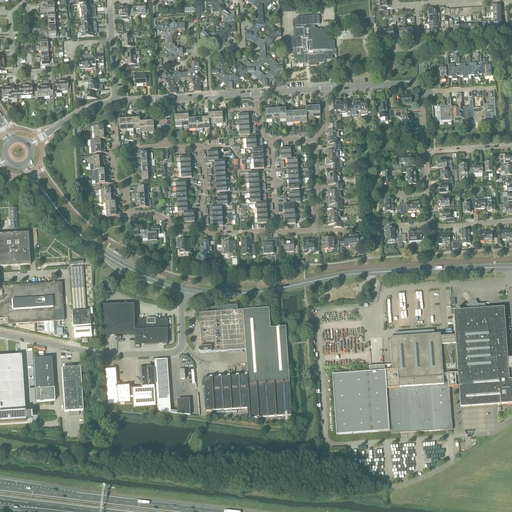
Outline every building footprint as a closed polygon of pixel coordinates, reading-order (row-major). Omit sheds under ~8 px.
[(265,9),(270,4),(265,0),(262,0),(262,1),(259,1),(257,0),(256,0),(252,5),(258,9),(258,15),(266,14),(265,9)] [(221,15),(226,9),(223,6),(223,1),(207,2),(207,6),(211,6),(213,7),(213,13),(218,12),(221,15)] [(387,1),(380,1),(377,2),(377,4),(380,4),(380,7),(377,8),(378,11),(379,11),(385,10),(385,7),(388,7),(389,7),(388,3),(387,1)] [(82,13),(96,12),(95,8),(93,6),(92,6),(92,4),(88,5),(81,5),(82,13)] [(140,14),(139,4),(133,5),(133,10),(131,10),(131,16),(134,16),(134,15),(140,14)] [(139,4),(140,14),(145,14),(145,15),(149,15),(148,8),(145,8),(145,4),(139,4)] [(131,10),(128,10),(127,7),(121,8),(122,20),(122,21),(128,20),(128,19),(131,19),(131,16),(131,10)] [(432,8),(428,9),(428,11),(427,11),(427,15),(428,15),(428,17),(439,16),(439,14),(436,14),(436,10),(432,11),(432,8)] [(224,22),(235,22),(234,11),(229,11),(226,9),(221,15),(224,17),(224,22)] [(82,21),(93,21),(93,19),(94,19),(96,17),(96,12),(82,13),(82,21)] [(266,31),(271,25),(266,20),(266,14),(258,15),(258,21),(254,26),(259,31),(261,29),(264,29),(266,31)] [(294,37),(291,37),(292,41),(292,49),(295,48),(295,56),(297,56),(298,64),(306,64),(306,62),(309,62),(309,67),(317,66),(317,64),(325,63),(324,61),(332,61),(332,55),(337,55),(336,50),(335,50),(334,41),(333,42),(329,33),(328,35),(321,29),(320,30),(319,30),(315,29),(315,28),(315,25),(319,25),(319,17),(311,17),(296,18),(296,20),(293,21),(293,28),(294,31),(294,37)] [(471,25),(472,33),(478,32),(478,26),(481,26),(480,20),(477,20),(477,22),(471,22),(471,25)] [(83,29),(97,28),(96,24),(95,23),(93,23),(93,21),(82,21),(83,29)] [(162,35),(168,29),(168,28),(162,22),(159,25),(156,25),(156,33),(159,33),(162,35)] [(169,29),(175,34),(178,32),(185,31),(184,24),(177,24),(174,22),(169,28),(169,29)] [(222,31),(228,36),(230,33),(236,32),(235,22),(224,22),(225,28),(222,31)] [(459,34),(459,26),(453,26),(453,22),(449,22),(450,28),(453,28),(453,34),(459,34)] [(267,38),(272,43),(277,37),(281,37),(281,36),(281,29),(277,30),(271,25),(266,31),(269,33),(269,35),(267,38)] [(257,33),(259,31),(254,26),(249,31),(245,32),(246,39),(249,39),(255,44),(259,38),(257,37),(257,33)] [(97,28),(83,29),(83,38),(94,37),(94,35),(95,35),(97,33),(97,28)] [(387,39),(386,30),(380,30),(380,28),(377,29),(377,33),(380,33),(380,39),(387,39)] [(173,37),(175,34),(169,29),(168,29),(162,35),(165,37),(165,41),(173,41),(173,37)] [(430,36),(430,39),(435,39),(435,35),(437,35),(437,32),(440,31),(440,29),(437,29),(429,29),(430,36)] [(215,44),(214,34),(210,34),(205,31),(200,31),(200,36),(204,40),(204,45),(215,44)] [(225,39),(228,36),(222,31),(220,33),(214,34),(215,44),(226,44),(225,39)] [(268,48),(272,43),(267,38),(264,40),(262,41),(259,38),(255,44),(260,48),(260,52),(268,52),(268,48)] [(364,62),(364,52),(355,53),(355,51),(361,51),(360,38),(353,39),(353,47),(342,47),(342,56),(355,56),(355,62),(364,62)] [(133,47),(132,41),(123,42),(123,48),(127,48),(127,51),(135,50),(135,47),(133,47)] [(170,53),(176,46),(173,44),(173,41),(165,41),(165,45),(163,47),(169,52),(170,53)] [(170,53),(177,59),(179,56),(183,56),(182,49),(179,49),(176,46),(170,53)] [(125,54),(126,60),(139,59),(139,53),(135,53),(135,50),(127,51),(127,54),(125,54)] [(96,65),(104,65),(103,51),(98,51),(97,53),(97,54),(95,54),(95,58),(96,65)] [(269,66),(274,60),(268,56),(268,52),(260,52),(261,56),(256,61),(262,66),(263,64),(267,64),(269,66)] [(175,62),(177,59),(170,53),(169,54),(164,60),(167,62),(167,66),(175,65),(175,62)] [(95,58),(93,59),(93,57),(92,55),(87,56),(88,70),(96,69),(96,65),(95,58)] [(80,70),(88,70),(87,56),(83,56),(81,58),(81,59),(79,59),(80,70)] [(481,66),(482,75),(485,74),(485,77),(493,77),(492,56),(489,57),(490,66),(487,66),(487,62),(481,63),(481,66)] [(139,59),(126,60),(126,66),(130,66),(131,68),(139,68),(139,65),(136,65),(136,59),(139,59)] [(269,73),(275,78),(279,73),(284,73),(283,65),(279,65),(274,60),(269,66),(271,68),(271,71),(269,73)] [(259,69),(262,66),(256,61),(251,67),(247,67),(248,75),(252,75),(257,79),(262,74),(260,72),(259,69)] [(248,75),(247,67),(244,67),(238,63),(236,65),(234,68),(233,68),(236,71),(236,73),(234,75),(239,80),(244,75),(248,75)] [(482,75),(481,66),(476,67),(476,63),(470,64),(470,67),(471,75),(474,75),(474,78),(479,78),(479,75),(482,75)] [(190,70),(196,76),(197,76),(202,70),(200,67),(199,64),(192,64),(192,67),(190,70)] [(222,82),(227,76),(224,74),(224,71),(226,69),(220,64),(216,69),(212,70),(212,77),(217,77),(222,82)] [(471,75),(470,67),(465,67),(465,64),(459,64),(459,67),(460,76),(463,76),(463,79),(468,78),(468,76),(471,75)] [(449,77),(448,68),(443,69),(443,65),(437,66),(438,78),(441,77),(441,80),(446,80),(446,77),(449,77)] [(460,76),(459,67),(454,68),(454,65),(448,65),(448,68),(449,77),(452,77),(452,80),(457,79),(457,76),(460,76)] [(196,77),(196,76),(190,70),(188,73),(184,73),(184,81),(188,81),(191,83),(196,77)] [(184,81),(184,73),(180,73),(177,71),(172,77),(172,78),(178,84),(181,81),(184,81)] [(165,84),(171,78),(171,77),(165,72),(162,74),(159,75),(159,82),(163,82),(165,84)] [(270,83),(275,78),(269,73),(267,76),(264,76),(262,74),(257,79),(262,84),(263,88),(270,87),(270,83)] [(147,76),(147,74),(131,75),(132,88),(136,87),(136,85),(146,84),(147,88),(151,87),(151,75),(147,76)] [(235,85),(239,80),(234,75),(231,78),(229,78),(227,76),(222,82),(227,86),(227,90),(235,90),(235,85)] [(196,77),(191,83),(193,85),(194,92),(201,92),(201,85),(203,82),(197,77),(196,77)] [(176,86),(178,84),(172,78),(171,78),(165,84),(168,87),(169,94),(177,93),(176,86)] [(55,92),(61,91),(61,81),(55,82),(55,87),(52,87),(52,88),(53,94),(55,94),(55,92)] [(61,81),(61,91),(67,91),(67,93),(70,93),(70,86),(67,86),(67,81),(61,81)] [(99,91),(103,91),(102,86),(101,85),(99,85),(99,83),(97,83),(89,83),(85,83),(86,91),(89,91),(99,91)] [(19,88),(16,89),(17,99),(20,99),(20,97),(26,96),(25,86),(19,86),(19,88)] [(35,98),(34,93),(34,90),(31,91),(31,86),(25,86),(26,96),(32,96),(32,98),(35,98)] [(53,98),(53,94),(52,88),(49,88),(49,86),(43,87),(44,97),(50,96),(50,99),(53,98)] [(7,87),(7,97),(14,97),(14,99),(17,99),(16,89),(13,89),(13,87),(7,87)] [(38,97),(44,97),(43,87),(37,87),(38,92),(34,93),(35,98),(35,99),(38,99),(38,97)] [(99,95),(99,91),(89,91),(86,91),(85,92),(85,100),(96,99),(96,97),(98,97),(99,95)] [(411,96),(399,96),(399,105),(406,104),(406,107),(411,107),(411,104),(411,96)] [(452,117),(451,107),(450,99),(447,99),(448,109),(446,109),(446,106),(440,106),(441,118),(444,118),(444,121),(449,120),(449,117),(452,117)] [(351,115),(351,107),(348,107),(347,100),(344,100),(344,104),(340,104),(341,111),(341,114),(348,114),(348,116),(351,115)] [(361,105),(360,103),(360,101),(353,102),(354,107),(351,107),(351,115),(357,115),(357,112),(361,111),(361,105)] [(361,105),(361,111),(361,115),(368,114),(368,116),(371,116),(370,108),(368,108),(367,101),(364,101),(364,102),(360,103),(361,105)] [(463,118),(462,108),(461,101),(458,101),(459,110),(457,110),(457,107),(451,107),(452,117),(452,119),(455,119),(455,122),(460,121),(459,118),(463,118)] [(474,119),(473,109),(473,101),(469,101),(470,111),(468,111),(468,108),(462,108),(463,118),(463,120),(466,120),(466,122),(471,122),(470,119),(474,119)] [(485,117),(484,105),(484,102),(481,102),(481,109),(479,109),(479,108),(473,109),(474,119),(474,120),(477,120),(477,123),(482,123),(482,120),(485,120),(485,117)] [(394,113),(394,110),(394,109),(387,110),(387,103),(377,104),(377,110),(380,110),(380,116),(380,119),(388,118),(388,115),(390,115),(390,117),(395,117),(394,113)] [(484,105),(485,117),(487,116),(488,119),(493,119),(492,116),(496,116),(495,107),(490,108),(490,104),(484,105)] [(215,112),(216,124),(223,123),(223,115),(226,115),(225,109),(219,109),(219,112),(215,112)] [(407,113),(401,113),(394,113),(395,117),(404,118),(405,130),(413,129),(412,117),(407,117),(407,113)] [(119,126),(120,126),(120,130),(127,130),(126,118),(126,116),(123,116),(123,119),(119,119),(118,117),(118,119),(118,120),(116,120),(116,126),(119,126)] [(330,138),(337,138),(340,138),(340,131),(342,131),(342,128),(333,128),(333,131),(326,132),(326,135),(329,135),(330,138)] [(332,148),(341,148),(340,141),(337,141),(337,138),(330,138),(326,138),(327,145),(332,145),(332,148)] [(329,158),(336,158),(339,158),(339,151),(341,151),(341,148),(332,148),(332,151),(325,152),(325,155),(329,154),(329,158)] [(511,156),(505,157),(505,155),(500,155),(501,168),(510,167),(510,164),(511,163),(511,156)] [(400,164),(412,163),(411,156),(399,157),(400,164)] [(331,168),(340,168),(340,161),(337,161),(336,158),(329,158),(326,159),(326,165),(331,165),(331,168)] [(446,161),(437,162),(438,169),(442,169),(443,169),(443,172),(446,171),(448,171),(452,171),(451,167),(451,164),(446,164),(446,161)] [(482,168),(482,174),(482,177),(488,177),(488,172),(492,172),(492,163),(485,164),(485,168),(482,168)] [(471,178),(470,168),(467,168),(467,165),(460,165),(461,174),(467,174),(468,178),(471,178)] [(482,174),(482,168),(482,167),(470,168),(471,178),(474,178),(474,174),(482,174)] [(502,179),(511,179),(511,176),(511,175),(511,172),(511,171),(511,167),(511,168),(511,167),(501,168),(501,172),(505,172),(505,176),(502,176),(502,179)] [(327,178),(338,178),(337,174),(340,173),(340,168),(331,168),(331,171),(327,172),(327,178)] [(398,169),(398,172),(398,176),(402,176),(402,174),(407,174),(408,185),(416,184),(415,173),(410,173),(409,169),(401,169),(398,169)] [(441,172),(440,172),(440,176),(441,176),(442,181),(443,181),(444,184),(453,183),(452,180),(452,177),(448,178),(448,171),(446,171),(443,172),(442,172),(441,172)] [(384,184),(392,184),(391,172),(383,172),(384,184)] [(335,188),(343,187),(343,184),(341,184),(341,178),(338,178),(327,178),(327,182),(328,185),(334,185),(335,188)] [(511,179),(502,179),(502,183),(507,182),(507,189),(511,188),(511,181),(511,182),(511,179)] [(453,183),(444,184),(444,187),(439,187),(439,194),(450,193),(450,186),(453,186),(453,183)] [(332,198),(339,198),(342,197),(342,191),(344,191),(343,187),(335,188),(335,191),(328,192),(328,195),(332,194),(332,198)] [(504,205),(511,204),(511,194),(508,195),(508,198),(503,199),(504,205)] [(334,208),(343,208),(342,201),(339,201),(339,198),(332,198),(328,198),(329,205),(334,205),(334,208)] [(491,198),(484,198),(484,199),(485,208),(487,208),(488,212),(495,212),(494,202),(491,203),(491,198)] [(385,212),(394,211),(393,199),(385,200),(385,212)] [(453,199),(440,200),(440,207),(445,207),(446,210),(454,209),(453,199)] [(484,199),(472,200),(473,209),(476,209),(476,211),(485,210),(485,208),(484,199)] [(149,200),(138,201),(135,201),(135,204),(138,204),(138,208),(150,207),(149,200)] [(472,200),(469,200),(469,201),(466,202),(466,204),(462,205),(463,214),(470,214),(469,209),(473,209),(472,200)] [(407,206),(400,206),(401,212),(423,211),(423,209),(420,209),(419,203),(407,203),(407,206)] [(10,228),(17,228),(16,208),(8,208),(10,228)] [(338,218),(341,218),(341,211),(343,211),(343,208),(334,208),(334,211),(327,212),(328,215),(331,214),(331,218),(338,218)] [(117,209),(106,210),(107,217),(114,216),(115,219),(120,219),(120,216),(121,216),(120,213),(118,213),(117,209)] [(447,223),(454,222),(454,213),(454,209),(446,210),(446,213),(441,213),(441,220),(447,220),(447,223)] [(338,222),(338,218),(331,218),(328,218),(328,225),(333,225),(333,228),(342,228),(341,221),(338,222)] [(152,230),(142,230),(143,238),(143,242),(148,242),(157,241),(157,235),(163,234),(163,232),(163,231),(163,229),(163,228),(152,228),(152,230)] [(395,228),(386,229),(387,243),(398,243),(398,235),(398,232),(397,231),(395,231),(395,228)] [(502,240),(511,239),(511,230),(501,231),(502,240)] [(484,231),(478,231),(478,237),(480,237),(480,241),(492,240),(492,232),(484,233),(484,231)] [(421,232),(409,233),(410,241),(410,243),(425,242),(424,237),(421,238),(421,232)] [(463,244),(470,244),(469,232),(462,232),(463,244)] [(0,319),(7,319),(7,325),(56,322),(64,321),(63,311),(61,283),(0,286),(0,271),(0,267),(30,265),(28,233),(0,234),(0,319)] [(345,239),(340,239),(341,247),(347,246),(347,245),(359,244),(358,236),(361,236),(361,233),(356,233),(356,235),(353,235),(352,235),(349,235),(349,236),(345,236),(345,239)] [(438,245),(450,244),(449,235),(438,236),(438,245)] [(334,246),(334,238),(323,238),(324,249),(334,248),(334,253),(338,253),(337,246),(334,246)] [(183,240),(183,239),(177,239),(178,248),(179,248),(179,253),(192,253),(191,240),(183,240)] [(263,255),(274,254),(274,247),(277,247),(277,239),(270,240),(266,240),(266,244),(263,244),(263,255)] [(283,239),(280,239),(280,245),(284,245),(284,252),(294,251),(294,253),(298,252),(298,246),(294,246),(294,240),(283,241),(283,239)] [(312,241),(311,239),(304,240),(304,246),(303,247),(304,249),(307,249),(307,248),(311,248),(311,252),(318,251),(317,247),(317,246),(316,241),(312,241)] [(208,248),(208,240),(200,241),(201,252),(210,251),(210,255),(216,255),(215,247),(208,248)] [(251,245),(251,241),(242,242),(242,251),(242,255),(253,254),(253,256),(258,256),(257,245),(251,245)] [(231,243),(231,242),(223,243),(223,251),(222,251),(222,255),(229,254),(230,257),(237,257),(236,242),(231,243)] [(56,264),(67,264),(67,255),(55,256),(56,264)] [(73,309),(86,309),(83,266),(70,267),(73,309)] [(474,321),(478,319),(479,322),(486,321),(490,319),(494,319),(494,315),(498,313),(500,312),(503,319),(502,308),(483,309),(481,305),(476,305),(474,301),(462,307),(460,307),(460,310),(454,314),(462,313),(463,315),(469,314),(470,316),(473,316),(474,321)] [(135,305),(103,306),(104,336),(135,335),(135,345),(168,344),(167,330),(168,330),(168,319),(135,320),(135,305)] [(202,348),(199,350),(199,352),(202,354),(246,351),(247,376),(204,378),(206,412),(247,410),(248,420),(292,417),(286,328),(270,329),(269,310),(199,314),(202,348)] [(90,311),(71,312),(72,327),(91,325),(90,311)] [(91,327),(73,328),(74,338),(92,337),(91,327)] [(438,337),(388,338),(388,358),(390,350),(396,350),(397,373),(401,373),(401,351),(401,349),(411,349),(412,372),(415,372),(416,368),(416,347),(426,347),(427,370),(431,370),(431,360),(434,360),(439,361),(439,375),(440,373),(440,346),(452,345),(452,338),(438,338),(438,337)] [(0,423),(25,422),(25,420),(32,420),(31,412),(25,413),(21,357),(0,357),(0,423)] [(51,358),(33,359),(34,364),(36,402),(53,401),(52,392),(54,392),(52,364),(51,358)] [(167,359),(154,360),(155,367),(158,407),(158,412),(171,413),(167,359)] [(64,412),(83,411),(80,367),(73,368),(62,368),(64,412)] [(141,388),(131,388),(131,390),(131,392),(132,394),(132,395),(132,400),(132,405),(133,409),(158,407),(155,367),(140,368),(141,388)] [(117,368),(105,369),(108,406),(132,405),(132,400),(132,395),(132,394),(131,392),(131,390),(131,388),(131,385),(118,386),(117,368)] [(385,373),(332,376),(337,436),(390,433),(385,373)] [(458,410),(511,405),(510,391),(497,392),(497,385),(473,387),(473,389),(478,389),(478,398),(463,399),(463,403),(457,403),(458,410)]
